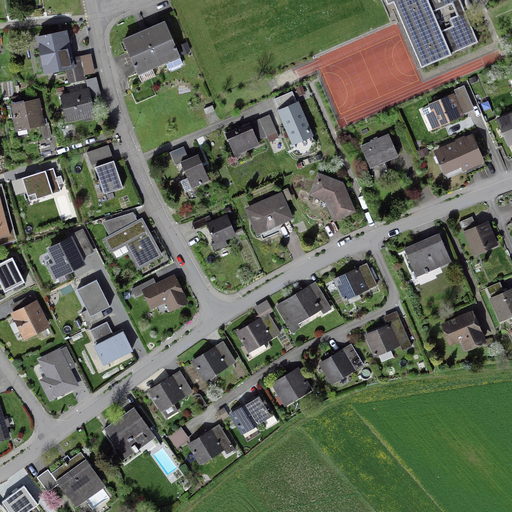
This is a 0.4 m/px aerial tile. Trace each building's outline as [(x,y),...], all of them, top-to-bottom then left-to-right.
[(385,0),(388,5),(393,3),(421,68),(452,55),(451,54),(478,42),(460,0),(385,0)] [(165,27),(126,42),(138,74),(177,59),(165,27)] [(65,34),(37,40),(45,79),(73,73),(65,34)] [(88,119),(83,94),(61,99),(66,123),(88,119)] [(461,117),(453,100),(432,108),(440,126),(461,117)] [(40,126),(36,101),(13,105),(18,130),(40,126)] [(214,104),(204,108),(206,115),(216,112),(214,104)] [(307,132),(296,107),(280,114),(291,139),(307,132)] [(507,145),(511,143),(511,116),(511,115),(497,121),(507,145)] [(269,118),(259,122),(267,139),(276,135),(269,118)] [(234,153),(267,139),(259,122),(226,136),(234,153)] [(397,157),(387,136),(361,147),(371,169),(397,157)] [(483,162),(474,139),(437,153),(447,177),(483,162)] [(209,182),(199,159),(182,167),(193,190),(209,182)] [(115,160),(96,166),(105,193),(123,187),(115,160)] [(53,168),(22,178),(26,191),(29,201),(53,193),(51,187),(63,183),(61,175),(56,177),(53,168)] [(26,191),(22,178),(11,181),(16,195),(26,191)] [(341,185),(320,178),(314,194),(328,201),(330,208),(318,213),(323,223),(352,210),(341,185)] [(0,197),(3,211),(8,210),(1,184),(0,184),(0,197)] [(0,215),(9,213),(8,210),(3,211),(0,197),(0,215)] [(289,219),(281,199),(250,211),(259,232),(289,219)] [(10,216),(9,213),(0,215),(0,237),(4,236),(5,243),(10,241),(8,235),(10,235),(5,217),(10,216)] [(8,235),(10,241),(16,239),(10,216),(5,217),(10,235),(8,235)] [(232,242),(224,218),(202,225),(210,249),(232,242)] [(160,259),(141,221),(103,241),(109,252),(125,243),(139,270),(160,259)] [(493,244),(484,223),(466,230),(475,251),(493,244)] [(448,262),(440,238),(407,250),(415,274),(448,262)] [(82,263),(68,239),(48,250),(62,274),(82,263)] [(23,284),(11,260),(0,264),(0,284),(4,293),(23,284)] [(364,289),(355,271),(334,281),(343,300),(364,289)] [(184,300),(174,279),(144,294),(152,308),(169,300),(172,307),(184,300)] [(108,310),(96,285),(78,293),(90,318),(108,310)] [(511,312),(511,288),(511,286),(490,294),(500,318),(511,312)] [(322,307),(313,290),(279,309),(288,325),(322,307)] [(46,331),(35,305),(12,315),(23,342),(46,331)] [(483,341),(473,317),(445,328),(451,344),(467,338),(470,346),(483,341)] [(278,336),(267,319),(239,337),(249,353),(278,336)] [(409,341),(401,325),(371,339),(379,355),(409,341)] [(131,351),(121,332),(94,346),(104,365),(131,351)] [(234,362),(224,345),(195,363),(205,380),(234,362)] [(77,387),(59,353),(37,364),(55,398),(77,387)] [(353,368),(343,353),(322,367),(332,382),(353,368)] [(308,388),(297,372),(274,387),(285,403),(308,388)] [(182,397),(172,382),(153,394),(163,410),(182,397)] [(202,396),(195,400),(200,409),(207,405),(202,396)] [(268,417),(258,401),(234,416),(244,432),(268,417)] [(145,429),(131,410),(105,429),(119,448),(145,429)] [(0,444),(9,441),(0,416),(0,444)] [(181,426),(168,434),(176,446),(189,438),(181,426)] [(228,446),(219,431),(192,447),(201,462),(228,446)] [(99,481),(79,455),(53,474),(73,500),(99,481)]
